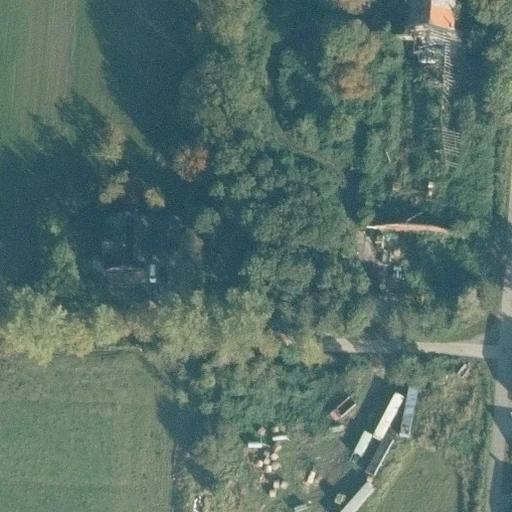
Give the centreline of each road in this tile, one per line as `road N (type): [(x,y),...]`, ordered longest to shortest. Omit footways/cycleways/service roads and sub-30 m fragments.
road 1 (track): [(505,353),(342,346),(171,321),(0,319)]
road 2 (residential): [(511,239),(493,511)]
